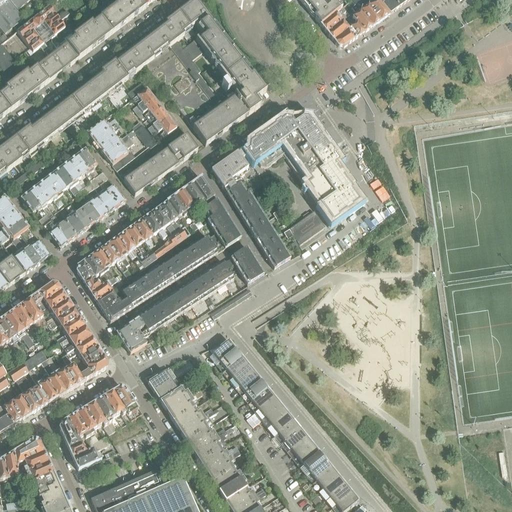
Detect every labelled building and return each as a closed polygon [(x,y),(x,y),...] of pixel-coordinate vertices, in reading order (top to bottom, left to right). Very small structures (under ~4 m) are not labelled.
[(9,2),(7,0),(0,0),(0,31),(4,36),(23,21),(8,2),(9,2)] [(7,0),(9,2),(18,12),(31,0),(38,0),(41,2),(42,0),(7,0)] [(113,35),(146,10),(147,9),(139,0),(125,0),(100,19),(113,35)] [(156,2),(154,0),(139,0),(147,9),(156,2)] [(308,13),(323,0),(306,0),(301,4),(308,13)] [(340,12),(330,0),(328,0),(328,1),(327,0),(323,0),(308,13),(320,28),(340,12)] [(380,23),(368,7),(363,10),(357,2),(360,0),(353,0),(351,2),(355,7),(372,29),(380,23)] [(389,17),(382,7),(375,0),(371,4),(367,6),(368,7),(380,23),(389,17)] [(389,17),(412,0),(397,0),(393,4),(389,0),(386,3),(383,0),(367,0),(371,4),(375,0),(382,7),(389,17)] [(212,25),(195,2),(178,15),(190,31),(197,26),(202,32),(212,25)] [(372,29),(355,7),(351,10),(356,16),(352,19),(353,21),(356,24),(364,34),(372,29)] [(69,16),(66,12),(57,20),(48,9),(32,22),(38,29),(43,25),(49,32),(59,24),(69,16)] [(342,23),(339,19),(345,14),(342,9),(340,12),(320,28),(327,35),(342,23)] [(190,31),(178,15),(159,30),(172,47),(177,43),(178,43),(184,38),(182,37),(190,31)] [(79,61),(113,35),(100,19),(100,20),(93,26),(91,24),(73,38),(74,40),(67,46),(79,61)] [(333,43),(356,24),(353,21),(346,27),(342,23),(327,35),(333,43)] [(33,34),(38,29),(32,22),(17,34),(30,51),(27,54),(29,56),(32,53),(33,55),(40,49),(44,54),(45,53),(48,51),(44,45),(43,46),(33,34)] [(54,39),(64,30),(59,24),(49,32),(54,39)] [(343,50),(364,34),(356,24),(333,43),(338,49),(343,50)] [(206,51),(222,38),(212,25),(202,32),(203,33),(201,35),(203,38),(198,41),(206,51)] [(218,103),(198,76),(200,74),(192,63),(201,56),(193,44),(183,52),(177,44),(178,43),(177,43),(172,47),(159,30),(132,51),(138,59),(144,68),(157,85),(192,131),(219,112),(214,106),(218,103)] [(0,39),(0,70),(5,77),(17,68),(1,47),(8,41),(4,36),(0,39)] [(233,52),(232,50),(222,38),(206,51),(216,65),(233,52)] [(79,61),(67,46),(65,43),(56,50),(58,53),(68,66),(70,68),(79,61)] [(58,53),(54,56),(53,57),(48,51),(45,53),(49,59),(60,73),(68,66),(58,53)] [(144,68),(138,59),(132,51),(114,64),(126,80),(133,75),(134,76),(144,68)] [(226,77),(243,64),(233,52),(216,65),(226,77)] [(60,73),(49,59),(36,70),(48,85),(61,75),(60,73)] [(126,80),(114,64),(101,75),(106,82),(114,92),(127,81),(126,80)] [(235,89),(252,76),(243,64),(226,77),(235,89)] [(0,99),(10,114),(40,91),(48,85),(36,70),(29,75),(27,73),(5,90),(7,92),(0,97),(0,99)] [(114,92),(106,82),(101,75),(85,87),(98,104),(114,92)] [(265,94),(252,76),(235,89),(242,98),(248,107),(254,102),(265,94)] [(153,101),(146,92),(149,90),(144,83),(127,95),(135,105),(139,102),(141,105),(132,112),(135,115),(153,101)] [(98,104),(85,87),(77,93),(90,110),(98,104)] [(90,110),(77,93),(69,99),(82,116),(90,110)] [(0,121),(10,114),(0,99),(0,121)] [(82,116),(69,99),(61,105),(74,122),(82,116)] [(221,137),(247,118),(248,117),(236,102),(235,100),(219,112),(192,131),(205,148),(215,141),(214,141),(221,136),(221,137)] [(147,122),(161,111),(153,101),(135,115),(138,119),(147,112),(148,114),(149,115),(145,118),(147,122)] [(74,122),(61,105),(53,112),(65,129),(72,138),(81,131),(74,122)] [(150,135),(168,121),(161,111),(147,122),(150,125),(154,122),(156,124),(147,131),(150,135)] [(65,129),(53,112),(45,117),(58,134),(65,129)] [(58,134),(45,117),(36,124),(49,141),(54,147),(62,141),(57,135),(58,134)] [(347,181),(340,171),(338,173),(334,168),(338,165),(323,144),(322,144),(320,141),(321,141),(308,123),(302,122),(297,125),(297,127),(293,126),(288,120),(249,147),(248,153),(249,153),(245,156),(243,157),(248,164),(249,163),(252,168),(256,165),(259,169),(265,170),(282,158),(284,160),(321,213),(318,214),(328,227),(346,214),(349,217),(365,206),(358,196),(354,199),(351,193),(352,193),(344,183),(347,181)] [(93,144),(118,125),(114,121),(106,127),(103,124),(87,136),(93,144)] [(176,131),(168,121),(150,135),(153,139),(162,132),(164,134),(160,138),(162,141),(176,131)] [(49,141),(36,124),(30,129),(35,137),(42,147),(49,141)] [(115,140),(112,137),(121,130),(118,125),(93,144),(99,152),(115,140)] [(156,146),(142,128),(139,125),(132,130),(147,150),(148,150),(150,151),(156,146)] [(42,147),(35,137),(30,129),(16,140),(29,157),(30,159),(44,149),(42,147)] [(105,160),(130,141),(127,137),(118,144),(115,140),(99,152),(105,160)] [(197,154),(186,138),(180,143),(167,152),(173,160),(178,167),(197,154)] [(29,157),(16,140),(0,151),(0,154),(4,160),(12,170),(29,157)] [(135,160),(131,154),(128,157),(125,153),(134,146),(130,141),(105,160),(116,174),(135,160)] [(178,167),(173,160),(167,152),(154,160),(166,176),(178,167)] [(248,164),(243,157),(245,156),(242,152),(237,155),(241,160),(245,166),(248,164)] [(93,171),(97,169),(85,153),(77,159),(78,160),(97,185),(105,179),(102,175),(98,178),(93,171)] [(0,179),(12,170),(4,160),(0,154),(0,179)] [(248,171),(245,166),(241,160),(237,155),(228,162),(240,179),(243,176),(242,175),(248,171)] [(97,185),(78,160),(77,159),(68,165),(81,181),(84,178),(90,186),(86,189),(88,191),(97,185)] [(166,176),(154,160),(142,169),(154,185),(166,176)] [(240,179),(228,162),(219,168),(231,185),(240,179)] [(0,202),(4,199),(43,169),(39,164),(0,194),(0,202)] [(80,181),(81,181),(68,165),(61,171),(81,197),(88,191),(86,189),(80,181)] [(231,185),(219,168),(210,174),(226,196),(235,191),(231,185)] [(134,199),(154,185),(142,169),(123,183),(134,199)] [(81,197),(61,171),(52,177),(65,193),(68,190),(76,200),(81,197)] [(65,193),(52,177),(45,183),(58,201),(63,197),(61,196),(65,193)] [(125,205),(113,189),(109,192),(106,188),(109,186),(107,183),(107,182),(105,179),(97,185),(117,211),(125,205)] [(217,203),(201,181),(192,187),(203,203),(208,209),(217,203)] [(58,201),(45,183),(37,189),(49,205),(52,203),(58,210),(63,206),(58,201)] [(117,211),(97,185),(88,191),(91,194),(95,192),(100,199),(96,202),(108,217),(117,211)] [(203,203),(192,187),(184,193),(195,208),(194,208),(199,215),(203,212),(198,206),(203,203)] [(240,187),(235,191),(226,196),(233,207),(247,198),(240,187)] [(54,212),(49,205),(37,189),(28,196),(48,222),(53,218),(50,215),(54,212)] [(108,217),(96,202),(93,204),(87,196),(91,194),(88,191),(81,197),(101,223),(108,217)] [(190,211),(194,208),(195,208),(184,193),(175,199),(186,214),(185,215),(192,224),(197,220),(190,211)] [(48,222),(28,196),(21,202),(32,217),(36,214),(40,219),(36,222),(41,227),(48,222)] [(239,216),(255,206),(249,196),(247,198),(233,207),(239,216)] [(101,223),(81,197),(76,200),(84,210),(80,213),(92,229),(101,223)] [(0,215),(10,208),(4,199),(0,202),(0,215)] [(186,214),(175,199),(167,205),(178,220),(185,215),(186,214)] [(223,213),(217,203),(208,209),(203,212),(209,221),(223,213)] [(178,220),(167,205),(159,211),(176,235),(180,232),(174,223),(178,220)] [(245,226),(261,216),(255,206),(239,216),(245,226)] [(0,227),(0,228),(16,215),(10,208),(0,215),(0,227)] [(92,229),(80,213),(77,216),(70,208),(66,211),(70,217),(84,235),(92,229)] [(176,235),(159,211),(150,217),(161,232),(166,229),(172,238),(176,235)] [(212,233),(229,223),(223,213),(209,221),(206,223),(212,233)] [(299,248),(325,230),(314,214),(289,231),(291,235),(293,238),(296,243),(298,247),(299,248)] [(0,240),(22,223),(16,215),(0,228),(3,231),(0,233),(0,240)] [(250,234),(267,225),(261,216),(245,226),(250,234)] [(84,235),(70,217),(66,220),(67,222),(64,224),(76,241),(84,235)] [(161,232),(150,217),(143,222),(154,237),(158,235),(161,240),(158,242),(159,244),(166,239),(161,232)] [(76,241),(64,224),(60,227),(53,218),(48,222),(67,247),(76,241)] [(67,247),(48,222),(41,227),(48,237),(60,252),(67,247)] [(154,237),(143,222),(133,229),(149,251),(153,249),(148,242),(154,237)] [(20,238),(28,231),(22,223),(0,240),(0,245),(1,247),(10,240),(12,243),(16,241),(20,238)] [(218,242),(235,232),(229,223),(212,233),(215,236),(218,242)] [(198,231),(193,225),(189,228),(193,234),(198,231)] [(256,243),(272,233),(267,225),(250,234),(256,243)] [(149,251),(133,229),(125,235),(142,259),(146,257),(140,248),(144,245),(149,252),(149,251)] [(186,240),(190,237),(186,232),(184,229),(180,232),(176,235),(172,238),(167,241),(170,245),(173,250),(180,245),(186,240)] [(50,259),(40,247),(28,231),(20,238),(29,249),(42,265),(50,259)] [(225,251),(240,241),(235,232),(218,242),(215,236),(207,241),(206,239),(205,240),(216,257),(224,251),(224,252),(225,251)] [(262,253),(278,243),(272,233),(256,243),(262,253)] [(142,259),(125,235),(117,241),(128,256),(132,253),(138,262),(142,259)] [(216,257),(205,240),(197,245),(208,262),(216,257)] [(42,265),(29,249),(25,252),(16,241),(12,243),(34,271),(42,265)] [(128,256),(117,241),(108,247),(125,270),(129,267),(124,259),(128,256)] [(34,271),(12,243),(4,250),(11,259),(25,277),(34,271)] [(267,262),(284,252),(278,243),(262,253),(267,262)] [(165,256),(173,250),(170,245),(161,251),(165,256)] [(208,262),(197,245),(188,251),(199,267),(208,262)] [(132,279),(125,270),(108,247),(100,253),(111,268),(115,265),(127,282),(132,279)] [(156,261),(165,256),(161,251),(153,257),(156,261)] [(199,267),(188,251),(180,256),(191,273),(199,267)] [(235,270),(252,260),(246,251),(231,261),(230,261),(223,266),(227,272),(234,267),(235,270)] [(274,272),(290,262),(284,252),(267,262),(274,272)] [(111,268),(100,253),(92,258),(109,283),(113,280),(114,281),(118,278),(117,276),(113,279),(107,271),(111,268)] [(139,274),(156,261),(153,257),(150,253),(146,257),(142,259),(138,262),(137,262),(141,267),(137,270),(139,274)] [(191,273),(180,256),(171,262),(179,273),(183,278),(191,273)] [(109,283),(92,258),(84,264),(95,280),(98,277),(101,280),(97,283),(100,289),(104,286),(109,283)] [(25,277),(11,259),(0,267),(8,276),(7,277),(13,286),(25,277)] [(241,278),(258,268),(252,260),(235,270),(241,278)] [(179,273),(171,262),(163,267),(174,284),(183,278),(179,273)] [(97,283),(95,280),(84,264),(77,269),(76,274),(77,274),(91,296),(100,289),(97,283)] [(234,282),(230,276),(227,272),(223,266),(215,272),(225,288),(234,282)] [(174,284),(163,267),(155,272),(166,289),(174,284)] [(247,287),(263,278),(258,268),(241,278),(247,288),(247,287)] [(166,289),(155,272),(147,278),(158,294),(166,289)] [(225,288),(215,272),(206,277),(217,293),(225,288)] [(9,288),(0,277),(0,293),(1,294),(9,288)] [(217,293),(206,277),(198,283),(208,299),(217,293)] [(158,294),(147,278),(138,283),(149,300),(158,294)] [(112,294),(109,289),(116,284),(114,281),(113,280),(109,283),(104,286),(100,289),(91,296),(96,305),(112,294)] [(149,300),(138,283),(130,289),(141,305),(149,300)] [(208,299),(198,283),(189,288),(200,304),(208,299)] [(35,310),(51,300),(61,293),(57,288),(52,287),(30,302),(34,308),(35,310)] [(200,304),(189,288),(180,294),(191,310),(200,304)] [(141,305),(130,289),(122,294),(118,289),(116,291),(119,296),(121,294),(127,302),(126,303),(131,312),(141,305)] [(50,315),(67,303),(61,293),(51,300),(35,310),(39,315),(47,310),(50,315)] [(102,314),(118,303),(112,294),(96,305),(102,314)] [(191,310),(180,294),(172,299),(183,315),(191,310)] [(183,315),(172,299),(164,304),(174,320),(183,315)] [(45,324),(39,315),(35,310),(34,308),(30,302),(21,309),(33,328),(36,333),(41,330),(45,336),(50,333),(48,329),(45,324)] [(48,329),(73,313),(67,303),(50,315),(53,319),(45,324),(48,329)] [(110,326),(131,312),(126,303),(121,307),(118,303),(102,314),(110,326)] [(174,320),(164,304),(156,310),(166,326),(174,320)] [(29,330),(33,328),(21,309),(12,315),(24,334),(34,348),(39,344),(29,330)] [(166,326),(156,310),(148,315),(158,331),(166,326)] [(62,332),(78,321),(73,313),(48,329),(50,333),(53,338),(55,336),(53,332),(59,328),(62,332)] [(24,334),(12,315),(4,322),(16,339),(19,337),(29,351),(34,348),(24,334)] [(158,331),(148,315),(138,321),(144,330),(146,333),(149,337),(158,331)] [(59,346),(84,330),(78,321),(62,332),(65,337),(57,343),(59,346)] [(139,337),(137,334),(144,330),(138,321),(125,330),(116,336),(124,347),(139,337)] [(13,342),(16,339),(4,322),(0,324),(0,333),(8,345),(9,347),(17,359),(23,355),(13,342)] [(66,358),(92,342),(84,330),(59,346),(66,358)] [(8,345),(0,333),(0,350),(3,349),(13,363),(17,359),(9,347),(6,349),(5,347),(8,345)] [(146,346),(143,341),(149,337),(146,333),(139,337),(124,347),(130,356),(146,346)] [(80,361),(97,350),(92,342),(66,358),(69,361),(72,367),(74,365),(71,360),(77,356),(80,361)] [(219,365),(234,352),(228,344),(212,357),(219,365)] [(86,370),(103,359),(97,350),(80,361),(83,366),(77,370),(74,365),(72,367),(75,371),(78,375),(86,370)] [(225,373),(241,360),(234,352),(219,365),(225,373)] [(41,366),(45,363),(46,362),(41,354),(26,364),(32,372),(36,369),(41,366)] [(80,378),(78,375),(75,371),(72,367),(69,361),(66,358),(62,361),(68,370),(64,373),(74,390),(84,384),(80,378)] [(84,384),(106,371),(107,366),(103,359),(86,370),(88,373),(80,378),(84,384)] [(74,390),(64,373),(60,376),(49,360),(46,362),(45,363),(66,395),(74,390)] [(231,380),(247,368),(241,360),(225,373),(231,380)] [(66,395),(45,363),(41,366),(51,381),(47,384),(57,401),(66,395)] [(28,375),(32,372),(26,364),(10,374),(16,383),(20,381),(24,377),(28,375)] [(238,388),(253,376),(247,368),(231,380),(238,388)] [(57,401),(47,384),(41,387),(32,372),(28,375),(37,390),(48,406),(57,401)] [(7,389),(12,386),(16,383),(10,374),(6,377),(0,380),(0,393),(3,392),(7,389)] [(154,395),(171,384),(165,375),(148,386),(154,395)] [(244,396),(260,384),(253,376),(238,388),(244,396)] [(48,406),(37,390),(33,392),(24,377),(20,381),(39,412),(48,406)] [(39,412),(20,381),(16,383),(25,398),(20,400),(31,417),(39,412)] [(160,404),(177,393),(171,384),(154,395),(160,404)] [(251,404),(266,392),(260,384),(244,396),(251,404)] [(31,417),(20,400),(15,403),(7,389),(3,392),(21,423),(31,417)] [(197,402),(196,401),(203,397),(197,389),(192,393),(191,391),(186,394),(184,396),(181,391),(177,393),(160,404),(173,423),(196,408),(193,405),(197,402)] [(141,418),(124,393),(124,392),(119,391),(113,395),(130,424),(141,418)] [(21,423),(3,392),(0,393),(0,402),(2,401),(7,409),(3,411),(6,418),(12,428),(21,423)] [(257,412),(273,400),(266,392),(251,404),(257,412)] [(130,424),(113,395),(104,401),(115,420),(120,416),(126,427),(130,424)] [(264,420),(279,408),(273,400),(257,412),(264,420)] [(115,420),(104,401),(95,406),(112,435),(116,433),(110,423),(115,420)] [(112,435),(95,406),(85,412),(97,431),(102,428),(108,438),(112,435)] [(214,426),(210,419),(214,417),(224,410),(221,407),(212,413),(207,417),(203,419),(196,408),(173,423),(186,445),(207,431),(214,426)] [(270,428),(286,415),(279,408),(264,420),(264,421),(261,424),(264,428),(268,425),(270,428)] [(97,431),(85,412),(76,417),(94,446),(98,443),(101,442),(99,439),(96,441),(92,434),(97,431)] [(277,436),(292,424),(286,415),(270,428),(277,436)] [(94,446),(76,417),(67,423),(79,442),(83,439),(89,449),(94,446)] [(0,435),(12,428),(6,418),(3,420),(0,421),(0,435)] [(82,446),(79,442),(67,423),(61,427),(59,432),(68,452),(82,446)] [(283,444),(299,432),(292,424),(277,436),(283,444)] [(226,447),(223,443),(226,441),(224,438),(227,436),(228,439),(234,435),(231,430),(225,434),(219,438),(216,440),(213,435),(212,434),(210,436),(207,431),(186,445),(199,465),(220,452),(226,447)] [(290,452),(305,440),(299,432),(283,444),(290,452)] [(97,458),(94,454),(96,453),(96,454),(108,448),(104,440),(101,442),(98,443),(94,446),(89,449),(85,451),(72,460),(78,473),(101,463),(99,457),(97,458)] [(296,460),(312,447),(305,440),(290,452),(296,460)] [(14,456),(16,470),(44,456),(39,445),(33,443),(33,444),(14,456)] [(72,460),(85,451),(82,446),(68,452),(72,460)] [(302,468),(318,455),(312,447),(296,460),(302,468)] [(232,464),(235,462),(234,461),(240,457),(236,451),(231,455),(233,458),(229,460),(226,455),(225,454),(223,456),(220,452),(199,465),(212,485),(233,471),(230,467),(232,465),(232,464)] [(309,476),(324,463),(318,455),(302,468),(309,476)] [(18,478),(16,470),(14,456),(4,462),(7,483),(8,489),(14,488),(12,480),(18,478)] [(19,481),(49,467),(44,456),(16,470),(18,478),(19,481)] [(315,484),(331,471),(324,463),(309,476),(315,484)] [(53,477),(49,467),(19,481),(21,484),(30,479),(33,485),(53,477)] [(195,511),(182,482),(169,487),(161,471),(90,502),(94,511),(195,511)] [(245,485),(242,480),(238,475),(236,476),(233,471),(212,485),(225,505),(246,492),(243,487),(245,485)] [(322,492),(337,479),(331,471),(315,484),(322,492)] [(48,492),(58,488),(53,477),(33,485),(31,486),(33,490),(35,489),(38,495),(37,496),(39,501),(40,500),(50,496),(48,492)] [(328,500),(344,487),(337,479),(322,492),(328,500)] [(334,508),(350,495),(344,487),(328,500),(334,508)] [(64,502),(58,488),(48,492),(50,496),(40,500),(43,507),(40,508),(42,511),(64,502)] [(258,506),(255,500),(251,495),(249,496),(246,492),(225,505),(229,511),(258,511),(259,511),(256,507),(258,506)] [(338,511),(347,511),(356,505),(357,504),(350,495),(334,508),(338,511)] [(315,507),(321,503),(317,498),(311,503),(315,507)] [(20,511),(24,511),(23,505),(18,506),(5,508),(1,509),(0,502),(0,511),(20,511)] [(68,511),(64,502),(42,511),(68,511)]
